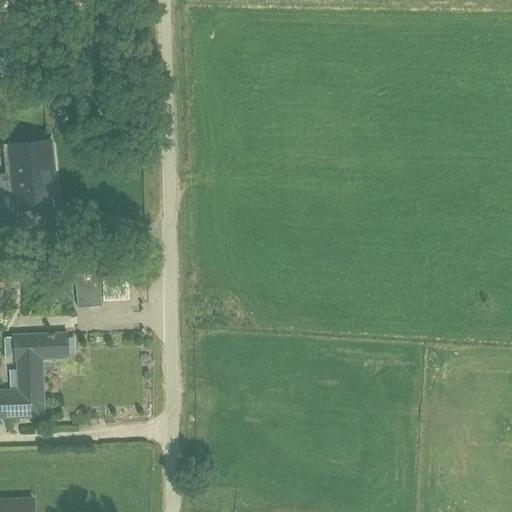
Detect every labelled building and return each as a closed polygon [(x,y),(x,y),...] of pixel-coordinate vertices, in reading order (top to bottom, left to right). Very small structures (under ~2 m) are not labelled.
[(27,50),(0,50),(0,70),(26,70),(27,50)] [(12,178),(0,178),(0,209),(22,208),(55,204),(51,169),(54,169),(51,140),(9,145),(12,178)] [(74,270),(61,272),(63,285),(76,283),(79,308),(103,305),(98,267),(74,270)] [(56,335),(55,334),(15,335),(15,358),(19,358),(21,391),(0,391),(0,417),(44,416),(42,358),(69,357),(69,335),(56,335)] [(0,511),(34,511),(34,498),(0,499),(0,511)]
